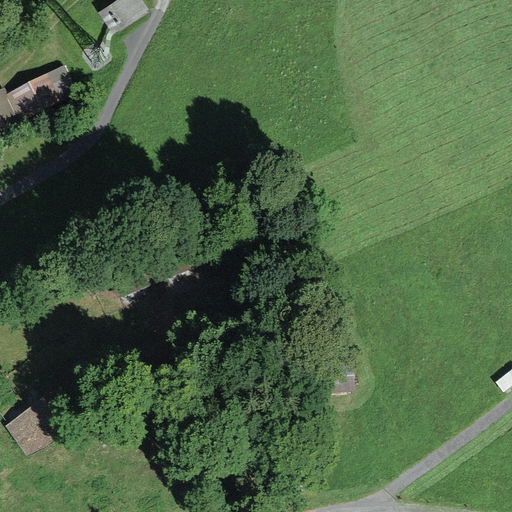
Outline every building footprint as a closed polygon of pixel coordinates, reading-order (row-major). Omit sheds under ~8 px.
[(139,0),(117,0),(102,11),(114,29),(145,8),(139,0)] [(14,94),(26,118),(57,102),(45,79),(14,94)] [(0,130),(18,122),(4,95),(0,96),(0,130)] [(178,256),(114,282),(119,295),(184,269),(178,256)] [(322,349),(325,391),(347,389),(344,347),(322,349)] [(97,372),(81,383),(80,381),(11,430),(26,450),(69,418),(66,414),(107,385),(97,372)]
